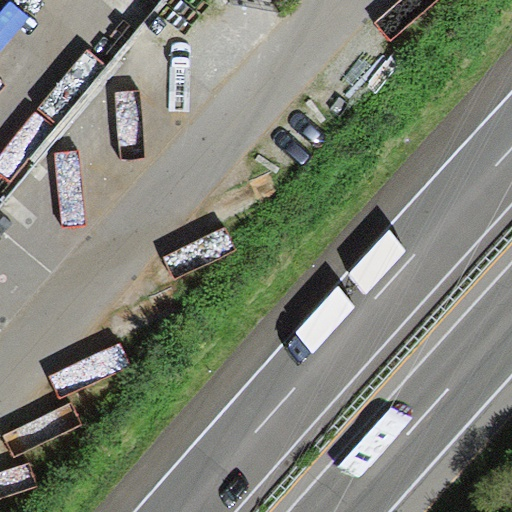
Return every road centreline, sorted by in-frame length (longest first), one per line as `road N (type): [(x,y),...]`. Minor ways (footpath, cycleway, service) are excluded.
road 1 (residential): [(0,388),(349,0)]
road 2 (motorway): [(511,149),(185,511)]
road 3 (motorway): [(339,511),(511,319)]
